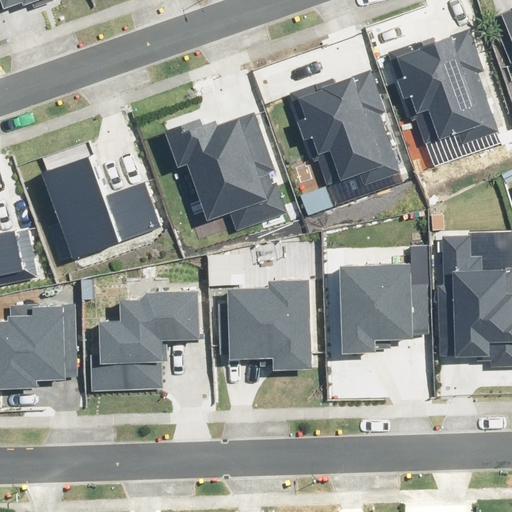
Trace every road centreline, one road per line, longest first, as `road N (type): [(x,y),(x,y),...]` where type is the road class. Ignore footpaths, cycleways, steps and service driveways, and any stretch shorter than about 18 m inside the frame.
road 1 (residential): [(11,460),(511,458)]
road 2 (residential): [(256,0),(0,89)]
